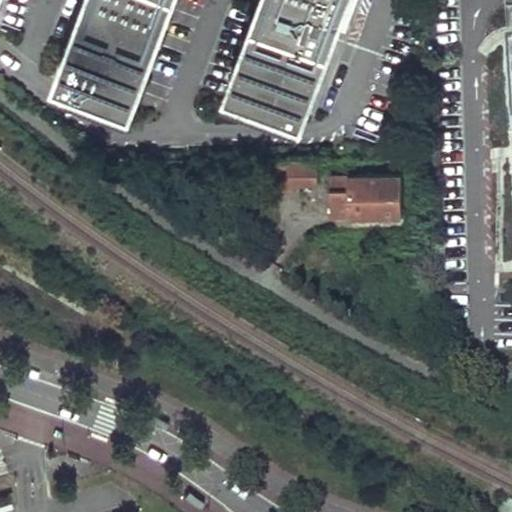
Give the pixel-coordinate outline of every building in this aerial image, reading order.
[(138,100),(175,0),(87,0),(61,71),(138,100)] [(262,0),(233,81),(309,110),(350,0),(262,0)] [(258,157),(259,188),(295,188),(295,183),(319,182),(319,157),(258,157)] [(404,173),(332,175),(333,213),(405,212),(404,173)] [(151,412),(148,419),(165,428),(169,421),(151,412)] [(190,488),(185,494),(200,506),(205,500),(190,488)]
